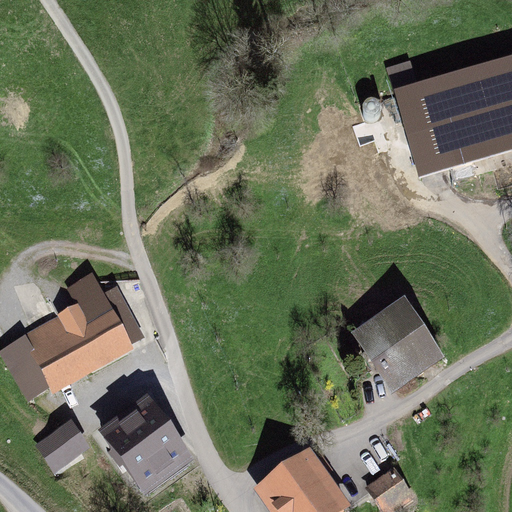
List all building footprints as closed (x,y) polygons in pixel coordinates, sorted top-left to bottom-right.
[(511,63),(397,95),(418,171),(511,146),(511,63)] [(387,72),(389,86),(415,82),(412,67),(387,72)] [(386,132),(396,175),(414,171),(403,128),(386,132)] [(120,296),(18,348),(43,398),(146,346),(120,296)] [(408,303),(358,334),(392,386),(441,355),(408,303)] [(148,400),(102,431),(145,494),(191,462),(148,400)] [(49,471),(86,450),(72,427),(36,448),(49,471)] [(312,455),(259,493),(272,511),(343,511),(350,508),(312,455)] [(404,477),(378,494),(389,511),(410,511),(422,505),(404,477)]
